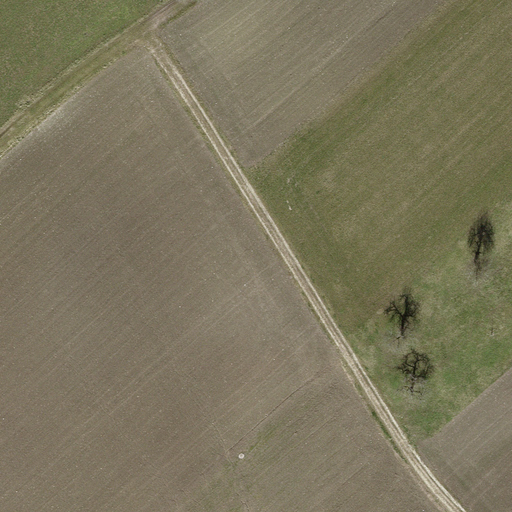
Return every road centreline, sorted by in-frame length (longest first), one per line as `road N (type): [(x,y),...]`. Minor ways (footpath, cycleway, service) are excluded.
road 1 (track): [(462,511),(425,471),(138,19)]
road 2 (track): [(164,0),(0,130)]
